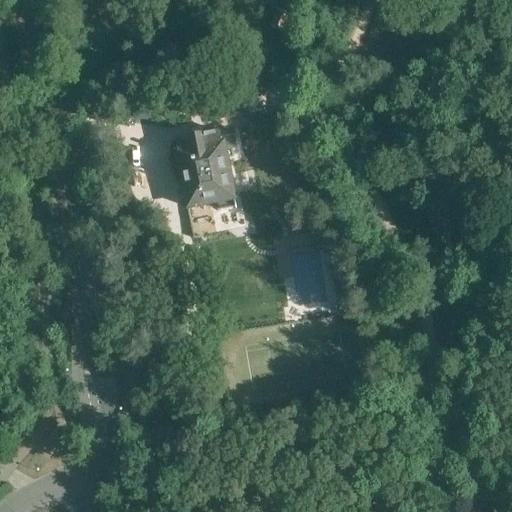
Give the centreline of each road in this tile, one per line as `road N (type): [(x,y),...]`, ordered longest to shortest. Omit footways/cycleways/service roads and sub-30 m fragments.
road 1 (track): [(442,511),(442,422),(426,313),(384,213),(347,162),(338,125),(338,86),(372,0)]
road 2 (tertiary): [(79,334),(14,0)]
road 3 (tertiary): [(123,466),(79,334)]
road 4 (tertiary): [(79,334),(91,472)]
